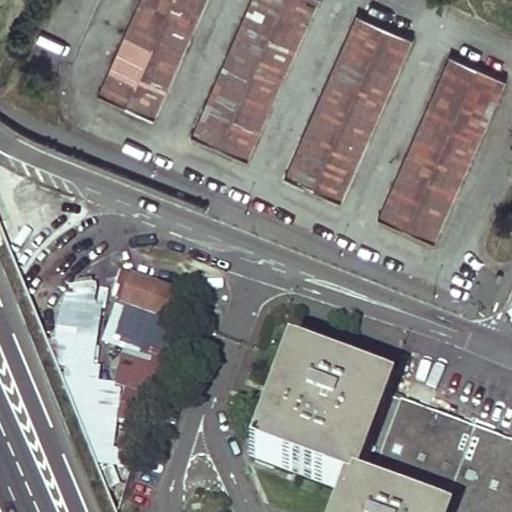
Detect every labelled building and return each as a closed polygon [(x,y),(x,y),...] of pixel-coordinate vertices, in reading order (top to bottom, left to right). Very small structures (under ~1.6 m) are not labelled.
[(141,0),(99,95),(152,119),(203,0),(141,0)] [(253,0),(193,136),(245,160),(315,0),(253,0)] [(360,14),(287,177),(340,201),(411,37),(360,14)] [(453,57),(381,220),(433,244),(505,80),(453,57)] [(117,275),(113,286),(124,290),(119,306),(177,325),(185,300),(152,287),(117,275)] [(58,369),(87,368),(85,285),(56,286),(58,369)] [(164,367),(175,333),(155,326),(141,366),(148,368),(150,363),(164,367)] [(254,462),(349,496),(383,401),(385,395),(291,361),(254,462)] [(84,369),(61,373),(68,419),(90,416),(84,369)] [(141,419),(139,391),(118,393),(121,420),(141,419)] [(349,496),(394,511),(511,511),(511,447),(383,401),(349,496)] [(394,511),(349,496),(342,511),(394,511)]
